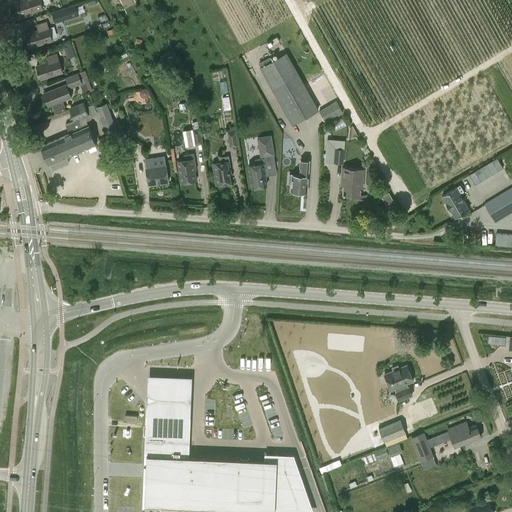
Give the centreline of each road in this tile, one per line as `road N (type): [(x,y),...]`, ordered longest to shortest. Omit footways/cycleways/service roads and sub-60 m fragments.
road 1 (unclassified): [(46,317),(177,290),(459,306)]
road 2 (residential): [(430,236),(30,206)]
road 3 (track): [(375,233),(407,210),(307,34),(304,15),(320,0)]
road 4 (track): [(511,49),(366,137)]
road 5 (secondary): [(27,479),(46,317)]
road 6 (secondary): [(34,319),(27,479)]
road 7 (unclassified): [(511,450),(459,306)]
